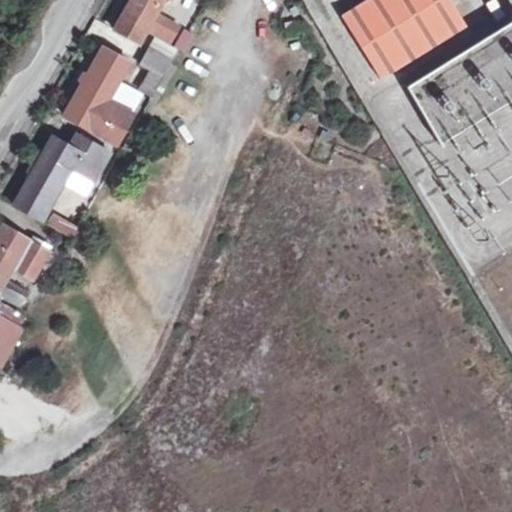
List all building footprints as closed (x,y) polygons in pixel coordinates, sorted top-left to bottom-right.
[(184,25),(164,12),(170,0),(131,0),(117,25),(147,41),(156,25),(177,37),(184,25)] [(468,27),(450,0),(366,0),(343,15),(383,80),(468,27)] [(160,36),(155,46),(179,58),(184,49),(160,36)] [(160,92),(177,61),(179,58),(155,46),(147,59),(158,65),(147,85),(160,92)] [(116,144),(131,119),(109,106),(119,88),(132,64),(103,48),(63,118),(93,133),(116,144)] [(177,61),(160,92),(157,96),(163,99),(183,64),(177,61)] [(109,106),(131,119),(141,100),(119,88),(109,106)] [(33,174),(15,206),(44,222),(69,181),(89,192),(112,152),(79,136),(72,147),(54,137),(38,166),(34,163),(29,172),(33,174)] [(54,214),(48,224),(70,237),(76,227),(54,214)] [(7,296),(28,307),(39,289),(17,277),(22,269),(35,276),(54,244),(12,220),(0,239),(0,292),(3,287),(10,290),(7,296)] [(25,333),(4,321),(0,328),(0,335),(18,346),(25,333)]
